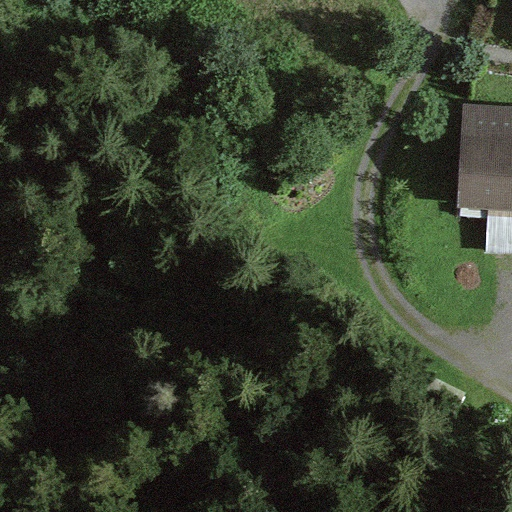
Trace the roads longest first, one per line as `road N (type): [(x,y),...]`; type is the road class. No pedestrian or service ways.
road 1 (track): [(425,0),(426,38),(359,212),(362,253),(377,287),(407,322),(485,391),(511,404)]
road 2 (track): [(0,348),(359,212)]
